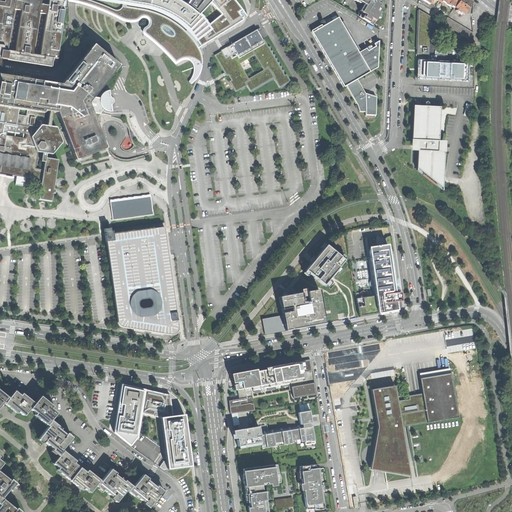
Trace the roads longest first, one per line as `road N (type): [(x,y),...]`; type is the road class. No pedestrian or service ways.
road 1 (residential): [(183,511),(178,488),(103,435),(72,389),(47,375)]
road 2 (tertiary): [(191,354),(0,327)]
road 3 (tertiary): [(371,153),(279,0)]
road 4 (tertiary): [(371,153),(401,221),(418,320)]
road 5 (unclassified): [(343,511),(314,339)]
road 6 (tertiary): [(399,6),(393,131),(371,153)]
